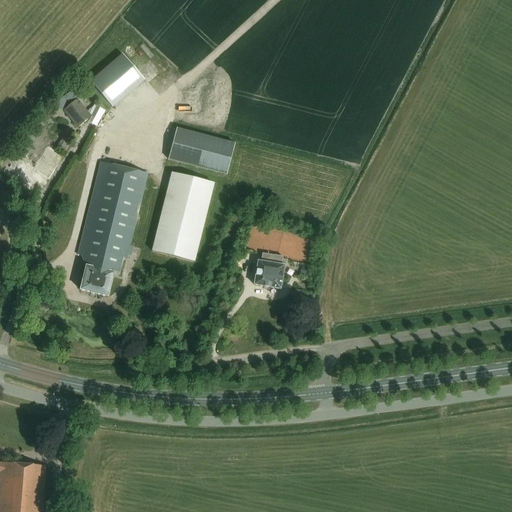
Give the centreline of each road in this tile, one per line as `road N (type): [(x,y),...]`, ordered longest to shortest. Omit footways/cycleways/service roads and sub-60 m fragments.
road 1 (unclassified): [(511,389),(208,424),(115,413),(0,385)]
road 2 (secondary): [(322,393),(172,399),(0,363)]
road 3 (secondary): [(322,393),(511,368)]
